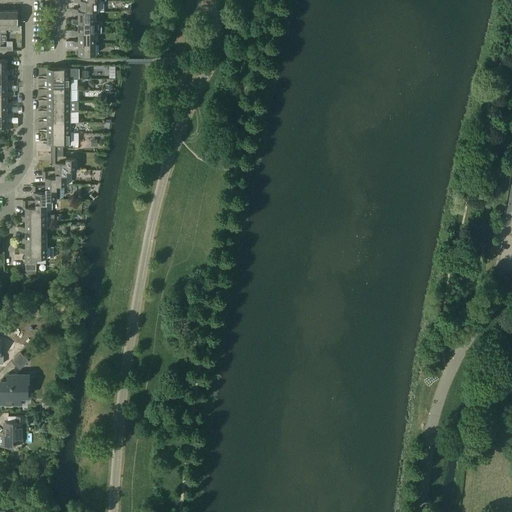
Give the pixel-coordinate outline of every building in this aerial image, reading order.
[(81,2),(81,10),(81,11),(95,11),(104,11),(104,0),(100,0),(87,0),(74,0),(75,2),(81,2)] [(95,21),(95,11),(81,11),(81,10),(78,10),(78,8),(72,8),(72,13),(78,13),(78,19),(78,22),(95,21)] [(6,11),(6,28),(18,28),(18,11),(6,11)] [(95,21),(78,22),(78,19),(72,19),(72,24),(78,24),(78,30),(79,30),(79,32),(95,32),(101,32),(101,21),(95,21)] [(95,43),(95,32),(79,32),(79,30),(78,30),(66,30),(66,37),(78,37),(78,40),(79,40),(78,43),(95,43)] [(95,54),(95,43),(78,43),(79,40),(78,40),(66,40),(66,47),(78,47),(78,54),(95,54)] [(0,70),(6,71),(6,73),(7,73),(13,73),(13,69),(7,69),(7,59),(0,59),(0,70)] [(47,79),(70,79),(78,79),(78,67),(47,68),(47,79)] [(7,79),(7,73),(6,73),(6,71),(0,70),(0,81),(7,82),(6,84),(7,84),(13,84),(13,79),(7,79)] [(47,79),(47,89),(70,89),(70,79),(47,79)] [(0,92),(6,92),(6,95),(7,95),(13,95),(13,90),(7,90),(7,84),(6,84),(7,82),(0,81),(0,92)] [(47,89),(47,100),(70,100),(70,89),(47,89)] [(7,101),(7,95),(6,95),(6,92),(0,92),(0,103),(6,103),(6,106),(7,106),(13,106),(13,101),(7,101)] [(47,100),(47,111),(70,111),(70,100),(47,100)] [(7,112),(7,106),(6,106),(6,103),(0,103),(0,113),(6,114),(6,117),(7,117),(13,117),(13,112),(7,112)] [(47,111),(47,122),(70,122),(70,111),(47,111)] [(0,125),(7,125),(7,127),(13,127),(13,122),(7,122),(7,117),(6,117),(6,114),(0,113),(0,125)] [(47,122),(47,133),(70,133),(70,122),(47,122)] [(47,144),(53,144),(53,152),(62,152),(62,144),(70,144),(70,133),(47,133),(47,144)] [(65,156),(65,152),(62,152),(53,152),(53,162),(55,162),(55,171),(56,171),(56,173),(66,173),(66,170),(77,170),(76,156),(65,156)] [(56,171),(55,171),(43,171),(43,177),(45,177),(45,185),(46,185),(46,188),(56,188),(56,184),(64,184),(67,184),(66,173),(56,173),(56,171)] [(35,196),(35,200),(36,200),(36,203),(46,203),(46,199),(52,199),(56,199),(56,197),(61,197),(64,194),(64,184),(56,184),(56,188),(46,188),(46,185),(45,185),(32,185),(33,192),(31,194),(33,196),(35,196)] [(36,200),(35,200),(23,200),(23,207),(25,207),(25,215),(26,215),(25,218),(36,218),(36,214),(46,214),(46,211),(50,211),(52,209),(52,199),(46,199),(46,203),(36,203),(36,200)] [(26,215),(25,215),(19,215),(19,220),(25,220),(25,226),(26,226),(25,229),(36,229),(36,225),(46,225),(46,214),(36,214),(36,218),(25,218),(26,215)] [(26,226),(25,226),(19,226),(19,231),(25,231),(25,237),(26,237),(26,239),(36,239),(36,235),(46,235),(46,225),(36,225),(36,229),(25,229),(26,226)] [(26,237),(25,237),(19,237),(19,241),(25,241),(25,247),(26,247),(26,250),(36,250),(36,246),(46,246),(46,235),(36,235),(36,239),(26,239),(26,237)] [(53,247),(46,247),(46,246),(36,246),(36,250),(26,250),(26,247),(25,247),(19,247),(19,252),(25,252),(25,261),(36,261),(36,257),(53,257),(53,247)] [(16,333),(32,328),(29,320),(14,324),(16,333)] [(23,355),(14,364),(20,370),(29,361),(23,355)] [(27,396),(27,385),(29,385),(29,374),(7,374),(7,380),(1,380),(1,384),(0,384),(0,403),(4,404),(4,406),(11,406),(11,404),(20,404),(20,396),(27,396)] [(26,431),(26,422),(26,416),(16,416),(16,422),(6,422),(6,434),(4,434),(4,447),(9,447),(13,442),(22,442),(22,431),(26,431)] [(25,481),(30,487),(45,475),(40,469),(39,469),(25,481)]
